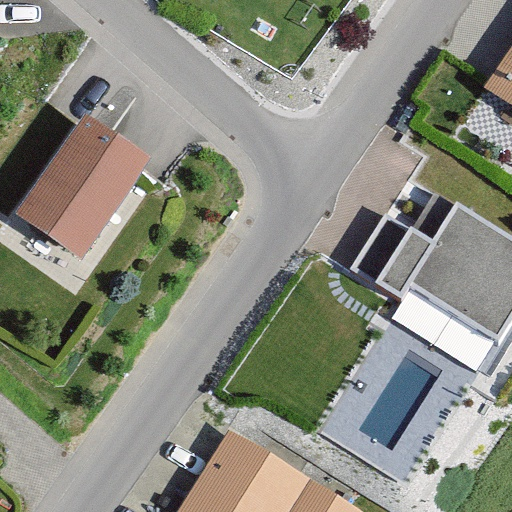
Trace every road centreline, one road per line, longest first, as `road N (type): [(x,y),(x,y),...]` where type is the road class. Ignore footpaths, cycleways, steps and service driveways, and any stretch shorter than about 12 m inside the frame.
road 1 (residential): [(316,180),(76,511)]
road 2 (residential): [(316,180),(102,0)]
road 3 (residential): [(316,180),(443,0)]
